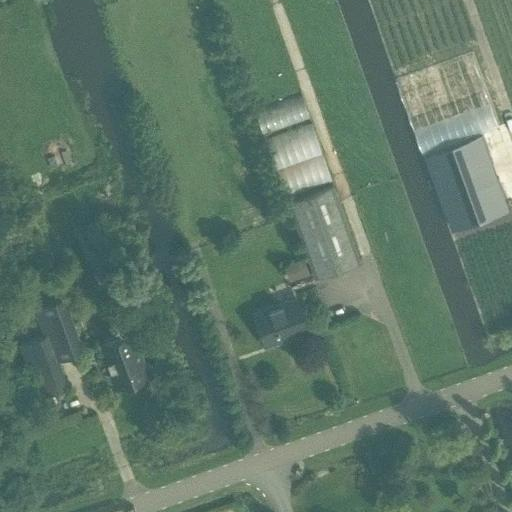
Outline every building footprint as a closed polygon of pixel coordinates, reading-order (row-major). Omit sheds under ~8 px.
[(482,132),(425,153),(452,228),(509,208),(482,132)] [(285,199),(313,277),(358,260),(330,183),(285,199)] [(265,196),(256,198),(259,206),(267,203),(265,196)] [(289,282),(310,274),(303,257),(283,265),(289,282)] [(250,313),(262,344),(306,328),(294,296),(250,313)] [(35,308),(45,334),(56,359),(80,350),(71,324),(62,298),(35,308)] [(108,368),(102,371),(108,389),(147,375),(131,331),(99,343),(108,368)] [(65,386),(56,359),(45,334),(20,343),(38,396),(65,386)]
